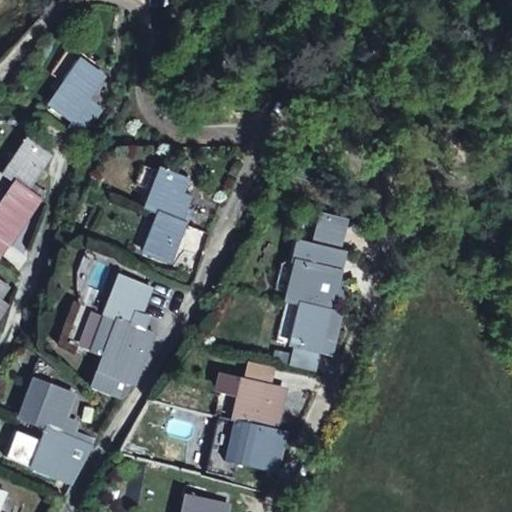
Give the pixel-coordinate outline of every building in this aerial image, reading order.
[(42,104),(47,107),(81,59),(76,56),(42,104)] [(81,59),(47,107),(69,122),(66,126),(82,138),(103,109),(90,99),(105,75),(81,59)] [(0,166),(0,174),(2,176),(29,139),(23,135),(0,166)] [(29,139),(2,176),(9,181),(11,178),(17,182),(27,189),(51,155),(29,139)] [(138,208),(143,210),(160,167),(155,165),(138,208)] [(160,167),(143,210),(153,213),(155,210),(161,212),(185,222),(191,206),(187,205),(196,179),(160,167)] [(0,193),(0,205),(17,182),(11,178),(9,181),(0,193)] [(17,182),(0,205),(0,241),(6,246),(39,198),(27,189),(17,182)] [(195,208),(191,206),(185,222),(186,223),(189,224),(195,208)] [(137,253),(144,256),(161,212),(155,210),(153,213),(137,253)] [(161,212),(144,256),(170,265),(186,223),(185,222),(161,212)] [(312,248),(336,254),(343,226),(319,220),(312,248)] [(299,259),(302,247),(292,244),(289,256),(295,257),(299,259)] [(323,264),(333,266),(335,258),(311,252),(309,261),(323,264)] [(280,296),(285,298),(295,257),(289,256),(289,259),(281,290),(280,296)] [(295,257),(285,298),(287,298),(329,308),(330,302),(332,302),(338,278),(331,276),(321,273),(323,264),(309,261),(299,259),(295,257)] [(281,290),(289,259),(282,259),(276,261),(270,287),(281,290)] [(333,266),(323,264),(321,273),(331,276),(333,266)] [(98,313),(106,317),(123,274),(116,271),(98,313)] [(123,274),(106,317),(112,318),(113,316),(119,318),(137,325),(142,310),(138,308),(148,283),(123,274)] [(0,279),(0,299),(9,286),(0,279)] [(276,342),(318,352),(322,339),(334,342),(341,316),(328,313),(329,308),(287,298),(276,342)] [(146,312),(142,310),(137,325),(141,327),(146,312)] [(85,384),(91,387),(119,318),(113,316),(112,318),(85,384)] [(119,318),(91,387),(118,398),(125,376),(135,380),(155,332),(141,327),(137,325),(119,318)] [(249,361),(246,378),(267,382),(270,365),(249,361)] [(267,382),(244,378),(225,373),(221,389),(233,391),(241,393),(235,416),(241,417),(247,419),(261,422),(274,426),(279,398),(267,396),(270,383),(267,382)] [(60,434),(75,392),(49,382),(48,384),(37,380),(35,381),(21,419),(45,429),(48,430),(60,434)] [(282,385),(270,383),(267,396),(279,398),(282,385)] [(228,414),(235,416),(241,393),(233,391),(228,414)] [(231,463),(237,464),(247,419),(241,417),(231,463)] [(247,419),(237,464),(264,471),(274,426),(261,422),(247,419)] [(15,463),(32,469),(60,479),(69,483),(91,446),(89,446),(74,440),(60,434),(48,430),(45,429),(41,441),(25,435),(15,463)] [(77,432),(74,440),(89,446),(92,439),(77,432)] [(176,511),(182,511),(187,492),(181,491),(176,511)] [(187,492),(182,511),(210,511),(214,497),(187,492)]
